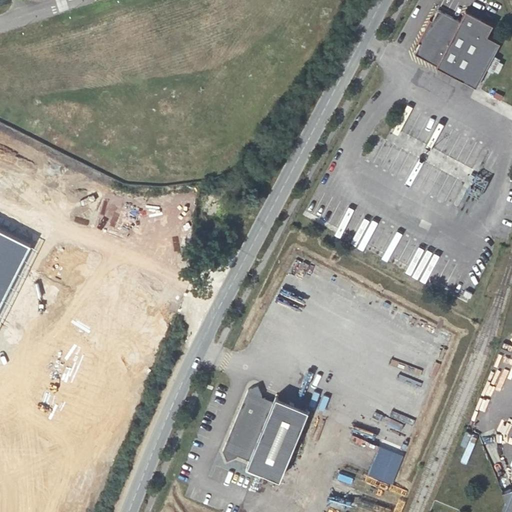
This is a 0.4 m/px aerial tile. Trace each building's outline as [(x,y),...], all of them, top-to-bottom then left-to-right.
[(492,24),(465,9),(459,20),(437,9),(431,19),(429,18),(417,41),(419,42),(413,53),(475,86),(499,42),(486,35),(492,24)] [(0,301),(29,242),(0,227),(0,301)] [(242,460),(275,474),(304,404),(271,391),(269,396),(257,391),(257,390),(253,380),(243,384),(225,428),(226,430),(224,436),(221,437),(218,445),(222,455),(232,451),(232,450),(244,455),(242,460)] [(403,456),(381,447),(370,474),(392,483),(403,456)] [(511,511),(511,480),(510,485),(501,490),(503,501),(499,510),(503,511),(511,511)]
